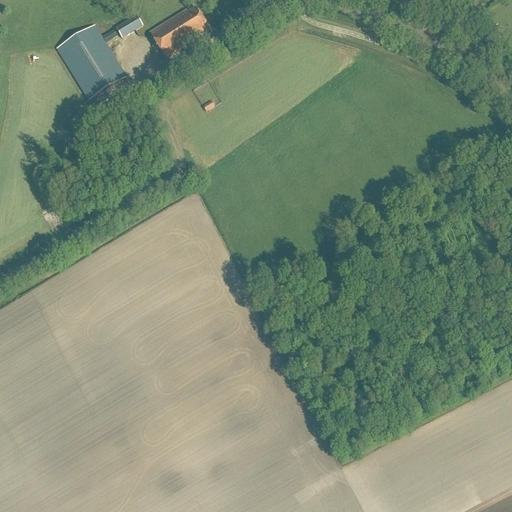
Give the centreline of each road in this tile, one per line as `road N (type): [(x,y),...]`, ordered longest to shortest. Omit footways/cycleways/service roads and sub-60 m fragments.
road 1 (track): [(0,285),(168,183),(171,106),(183,90),(300,16)]
road 2 (secondary): [(511,92),(408,28),(310,0)]
